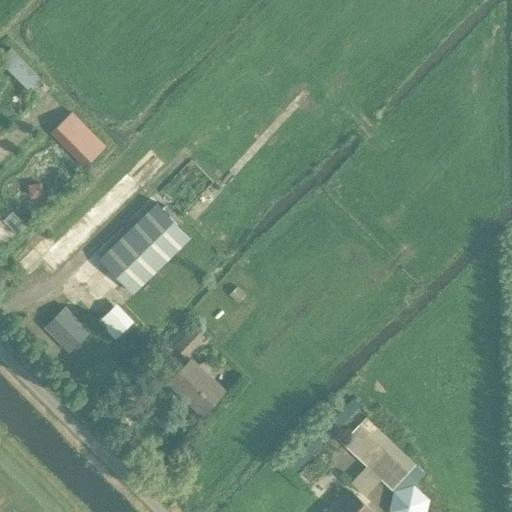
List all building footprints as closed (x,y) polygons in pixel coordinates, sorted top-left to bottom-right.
[(32,69),(11,48),(0,58),(0,61),(19,81),(32,69)] [(71,112),(54,130),(88,164),(105,146),(71,112)] [(55,272),(147,181),(164,165),(150,151),(42,258),(55,272)] [(157,203),(99,259),(133,293),(191,237),(157,203)] [(122,342),(138,325),(113,300),(96,317),(122,342)] [(49,319),(43,325),(68,350),(88,330),(63,305),(49,319)] [(203,338),(202,337),(193,329),(176,347),(186,357),(203,338)] [(168,383),(203,415),(225,391),(189,359),(168,383)] [(366,419),(342,443),(382,480),(388,487),(392,490),(393,492),(413,486),(414,487),(425,475),(394,445),(366,419)] [(316,483),(305,495),(316,506),(328,494),(316,483)] [(393,492),(388,511),(426,511),(429,500),(414,487),(413,486),(393,492)] [(372,511),(350,491),(330,511),(372,511)]
